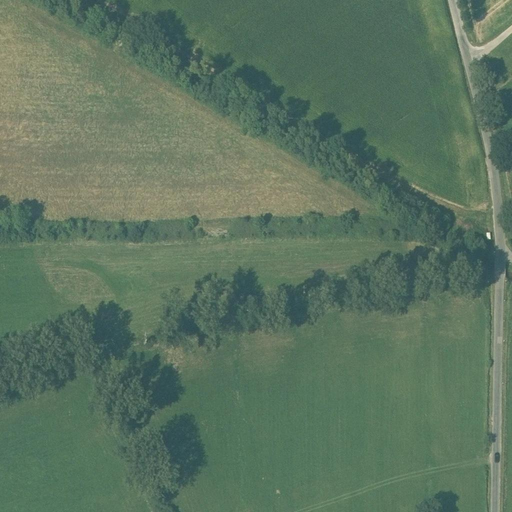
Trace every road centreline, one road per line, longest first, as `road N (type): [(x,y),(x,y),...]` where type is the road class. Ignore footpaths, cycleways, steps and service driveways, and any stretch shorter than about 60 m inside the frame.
road 1 (unclassified): [(501,253),(497,511)]
road 2 (unclassified): [(455,0),(488,130),(501,253)]
